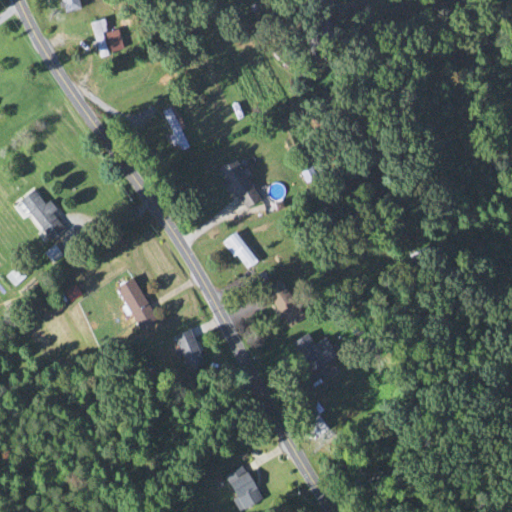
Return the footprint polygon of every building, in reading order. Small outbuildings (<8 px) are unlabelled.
[(59,0),(61,12),(77,9),(75,0),(59,0)] [(332,42),(326,20),(307,25),(312,47),(332,42)] [(115,30),(100,33),(98,21),(88,22),(95,58),(106,56),(105,53),(119,50),(115,30)] [(212,119),(229,110),(222,97),(205,106),(212,119)] [(241,211),(258,200),(230,158),(214,169),(241,211)] [(62,231),(33,189),(17,200),(46,242),(62,231)] [(242,272),(254,263),(232,233),(220,242),(242,272)] [(436,258),(428,244),(406,257),(415,270),(436,258)] [(130,323),(148,313),(130,278),(112,287),(130,323)] [(262,292),(289,328),(303,317),(276,281),(262,292)] [(170,337),(186,372),(202,365),(186,330),(170,337)] [(323,365),(306,335),(291,344),(308,373),(323,365)] [(301,410),(316,435),(324,429),(309,404),(301,410)] [(220,476),(237,511),(258,500),(241,466),(220,476)]
